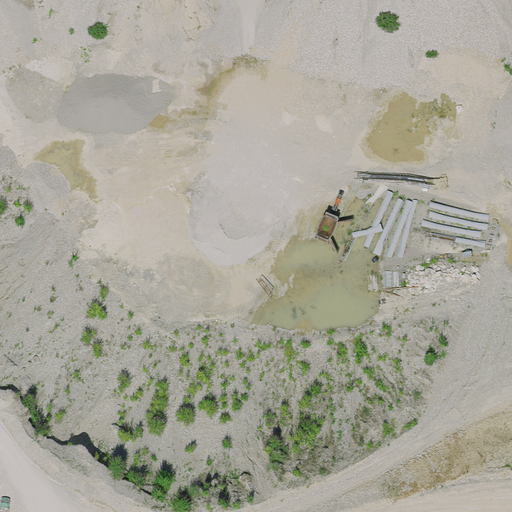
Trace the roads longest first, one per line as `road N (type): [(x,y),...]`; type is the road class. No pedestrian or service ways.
road 1 (track): [(47,511),(130,426),(188,198),(165,0)]
road 2 (track): [(343,511),(511,426)]
